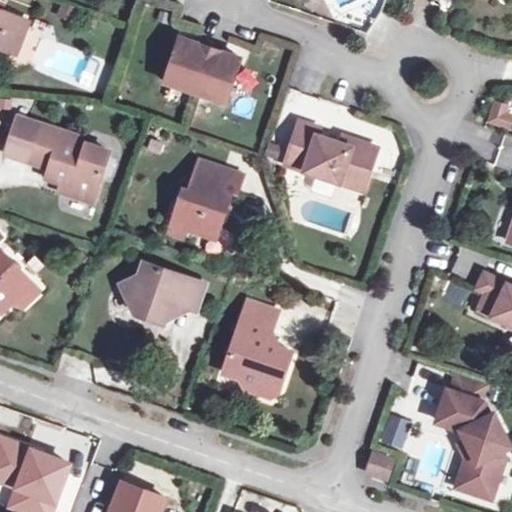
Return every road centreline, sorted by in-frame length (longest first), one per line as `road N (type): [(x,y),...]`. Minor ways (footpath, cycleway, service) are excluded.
road 1 (residential): [(329,489),(459,87),(226,2)]
road 2 (residential): [(0,381),(103,422),(329,489)]
